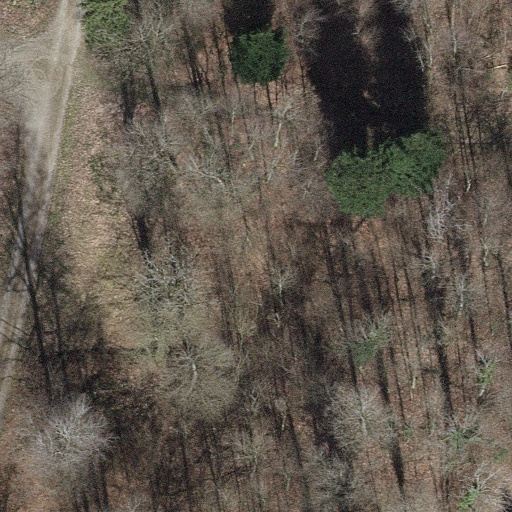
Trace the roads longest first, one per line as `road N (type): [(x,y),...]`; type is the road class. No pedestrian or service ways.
road 1 (track): [(60,70),(379,131),(511,139)]
road 2 (track): [(0,409),(29,309),(33,182),(60,70)]
